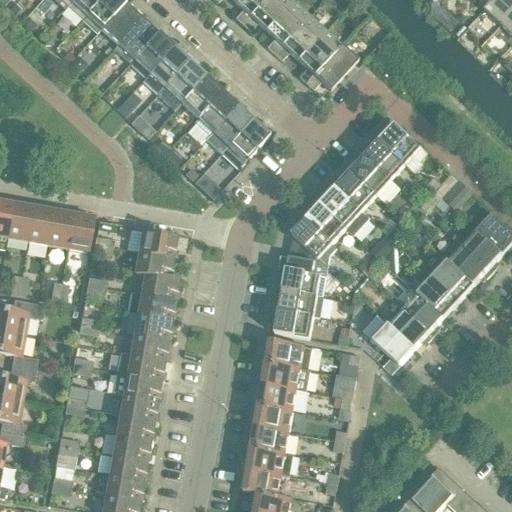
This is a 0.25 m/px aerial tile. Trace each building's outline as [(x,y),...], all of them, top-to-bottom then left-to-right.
[(81,23),(102,0),(73,0),(70,4),(66,8),(81,23)] [(100,33),(125,6),(118,0),(102,0),(81,23),(95,36),(99,32),(100,33)] [(242,28),(267,0),(238,0),(234,5),(243,13),(243,17),(239,17),(235,21),(242,28)] [(266,34),(293,4),(288,0),(267,0),(242,28),(249,35),(254,30),(253,26),(257,26),(266,34)] [(501,28),(511,15),(511,0),(496,0),(479,19),(483,23),(489,17),(501,28)] [(5,7),(4,8),(14,18),(15,17),(20,12),(10,2),(5,7)] [(274,57),(309,19),(293,4),(266,34),(274,42),(274,46),(271,46),(266,51),(274,57)] [(117,48),(141,21),(125,6),(100,33),(117,47),(117,48)] [(511,49),(511,47),(511,15),(501,28),(511,38),(511,40),(508,45),(511,49)] [(21,23),(20,24),(29,33),(30,31),(35,27),(26,17),(21,23)] [(297,64),(325,34),(309,19),(274,57),(281,64),(285,59),(285,56),(289,56),(297,64)] [(130,67),(158,37),(141,21),(117,48),(117,47),(113,52),(130,67)] [(305,87),(341,48),(325,34),(297,64),(306,71),(306,75),(302,75),(298,80),(305,87)] [(44,44),(44,46),(46,46),(53,46),(52,37),(43,37),(44,44)] [(145,81),(176,47),(171,42),(168,46),(158,37),(130,67),(145,81)] [(157,98),(188,65),(178,56),(182,52),(176,47),(145,81),(142,84),(157,98)] [(330,94),(357,64),(341,48),(305,87),(313,94),(317,89),(317,85),(320,85),(330,94)] [(68,53),(62,59),(69,65),(75,59),(68,53)] [(77,57),(75,59),(69,65),(78,73),(82,69),(82,61),(77,57)] [(180,107),(205,80),(188,65),(157,98),(174,114),(180,107)] [(197,122),(222,96),(205,80),(180,107),(197,122)] [(106,93),(101,98),(108,104),(112,101),(112,98),(106,93)] [(209,139),(239,106),(234,101),(231,105),(222,96),(197,122),(194,126),(209,139)] [(122,103),(114,111),(123,120),(131,111),(122,103)] [(223,154),(251,123),(242,115),(245,111),(239,106),(209,139),(208,140),(223,154)] [(237,174),(269,139),(251,123),(223,154),(219,158),(237,174)] [(145,125),(137,133),(146,140),(153,132),(145,125)] [(421,152),(395,128),(380,144),(406,168),(421,152)] [(162,141),(154,148),(164,158),(171,150),(162,141)] [(406,168),(380,144),(370,155),(367,151),(362,157),(391,184),(406,168)] [(181,159),(171,150),(164,158),(174,167),(181,159)] [(400,192),(391,184),(362,157),(357,162),(360,165),(351,176),(377,200),(377,199),(386,207),(400,192)] [(190,171),(185,177),(194,186),(200,180),(190,171)] [(362,216),(377,200),(351,176),(336,191),(362,216)] [(459,184),(443,201),(456,214),(473,197),(459,184)] [(213,185),(204,195),(213,203),(222,193),(213,185)] [(369,222),(362,216),(336,191),(320,208),(346,232),(354,239),(369,222)] [(0,240),(7,242),(13,207),(0,204),(0,240)] [(27,246),(33,210),(13,207),(7,242),(27,246)] [(346,232),(320,208),(311,218),(308,215),(303,220),(333,247),(346,232)] [(47,249),(53,214),(33,210),(27,246),(47,249)] [(67,253),(73,217),(53,214),(47,249),(67,253)] [(88,256),(94,221),(73,217),(67,253),(88,256)] [(511,248),(511,236),(492,218),(477,234),(503,258),(511,248)] [(333,247),(303,220),(298,225),(302,228),(292,239),(293,239),(289,261),(324,267),(328,271),(330,259),(337,252),(332,247),(333,247)] [(503,258),(477,234),(462,250),(492,277),(497,272),(493,269),(503,258)] [(173,262),(177,242),(142,235),(138,256),(173,262)] [(113,251),(114,244),(95,241),(94,248),(113,251)] [(492,277),(462,250),(456,245),(442,259),(448,265),(448,266),(474,290),(483,279),(487,283),(492,277)] [(111,259),(113,251),(94,248),(93,256),(111,259)] [(170,282),(173,262),(138,256),(134,277),(144,278),(170,282)] [(322,300),(328,271),(324,267),(289,261),(280,259),(278,272),(286,274),(284,286),(279,285),(278,293),(322,300)] [(474,290),(448,266),(433,282),(459,306),(474,290)] [(176,303),(179,283),(170,282),(144,278),(140,297),(176,303)] [(17,299),(21,280),(13,279),(10,298),(17,299)] [(25,300),(28,282),(21,280),(17,299),(25,300)] [(105,292),(107,284),(88,281),(87,288),(105,292)] [(459,306),(433,282),(418,297),(444,322),(459,306)] [(57,306),(61,288),(53,286),(50,305),(57,306)] [(65,307),(68,289),(61,288),(57,306),(65,307)] [(104,299),(105,292),(87,288),(86,296),(104,299)] [(320,321),(323,301),(322,301),(322,300),(278,293),(277,300),(281,301),(279,315),(314,321),(314,320),(320,321)] [(137,318),(172,324),(176,303),(140,297),(140,298),(130,296),(127,316),(137,318)] [(444,322),(418,297),(404,313),(433,341),(438,335),(435,332),(444,322)] [(0,334),(24,338),(27,321),(41,323),(44,309),(13,303),(11,314),(0,311),(0,334)] [(433,341),(404,313),(399,309),(384,325),(415,353),(425,343),(428,346),(433,341)] [(310,343),(314,321),(279,315),(275,337),(310,343)] [(133,338),(168,344),(172,324),(137,318),(133,338)] [(98,332),(100,324),(81,321),(80,328),(98,332)] [(415,353),(384,325),(369,341),(400,370),(415,353)] [(97,339),(98,332),(80,328),(78,336),(97,339)] [(21,359),(24,338),(0,334),(0,356),(13,359),(11,369),(36,374),(38,362),(21,359)] [(165,364),(168,344),(133,338),(130,358),(165,364)] [(308,374),(312,351),(270,344),(266,367),(308,374)] [(161,384),(165,364),(130,358),(126,378),(161,384)] [(358,370),(360,360),(350,358),(349,368),(358,370)] [(91,372),(93,365),(74,361),(73,369),(91,372)] [(307,395),(310,374),(308,374),(266,367),(263,388),(307,395)] [(0,400),(22,405),(26,384),(34,385),(36,374),(11,369),(9,380),(0,378),(0,400)] [(90,379),(91,372),(73,369),(71,376),(90,379)] [(158,404),(161,384),(126,378),(123,398),(158,404)] [(293,414),(297,394),(262,388),(259,409),(293,414)] [(352,404),(354,394),(344,392),(343,402),(352,404)] [(154,424),(158,404),(123,398),(119,418),(154,424)] [(18,426),(22,405),(0,400),(0,423),(1,424),(0,431),(0,434),(24,439),(26,428),(18,426)] [(84,412),(85,405),(67,401),(66,409),(84,412)] [(351,413),(352,404),(343,402),(341,412),(351,413)] [(83,420),(84,412),(66,409),(64,416),(83,420)] [(289,436),(293,414),(259,409),(255,430),(289,436)] [(151,445),(154,424),(119,418),(115,439),(151,445)] [(285,457),(289,436),(255,430),(251,451),(285,457)] [(0,467),(1,468),(5,447),(22,450),(24,439),(0,434),(0,467)] [(345,446),(347,436),(337,435),(335,444),(345,446)] [(147,464),(151,445),(115,439),(112,458),(147,464)] [(77,452),(78,445),(60,442),(59,449),(77,452)] [(343,456),(345,446),(335,444),(333,454),(343,456)] [(76,460),(77,452),(59,449),(57,457),(76,460)] [(289,480),(293,459),(285,457),(251,451),(248,473),(282,479),(289,480)] [(144,485),(147,464),(112,458),(108,479),(144,485)] [(468,511),(475,505),(439,471),(425,486),(427,489),(414,503),(423,511),(442,511),(447,507),(451,511),(468,511)] [(278,500),(282,479),(248,473),(244,495),(258,498),(258,497),(278,500)] [(337,489),(339,479),(329,477),(328,487),(337,489)] [(140,505),(144,485),(108,479),(105,499),(140,505)] [(70,492),(71,485),(53,482),(52,489),(70,492)] [(336,498),(337,489),(328,487),(326,497),(336,498)] [(69,500),(70,492),(52,489),(50,497),(69,500)] [(290,511),(292,502),(278,500),(258,497),(258,498),(255,511),(290,511)] [(138,511),(140,505),(105,499),(102,511),(138,511)] [(423,511),(414,503),(411,501),(400,511),(423,511)]
